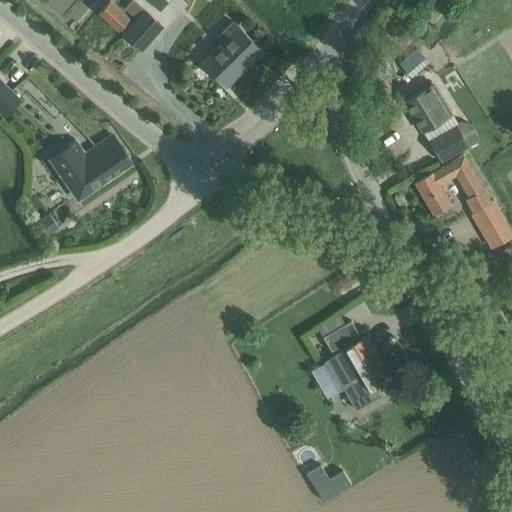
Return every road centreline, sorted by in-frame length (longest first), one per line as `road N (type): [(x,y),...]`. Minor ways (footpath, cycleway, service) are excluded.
road 1 (unclassified): [(0,326),(157,219),(208,161)]
road 2 (unclassified): [(208,161),(151,135),(0,9)]
road 3 (unclassified): [(511,443),(428,292),(377,226)]
road 4 (unclassified): [(377,226),(342,133),(331,45)]
road 5 (unclassified): [(377,226),(208,161)]
road 6 (unclassified): [(208,161),(331,45)]
